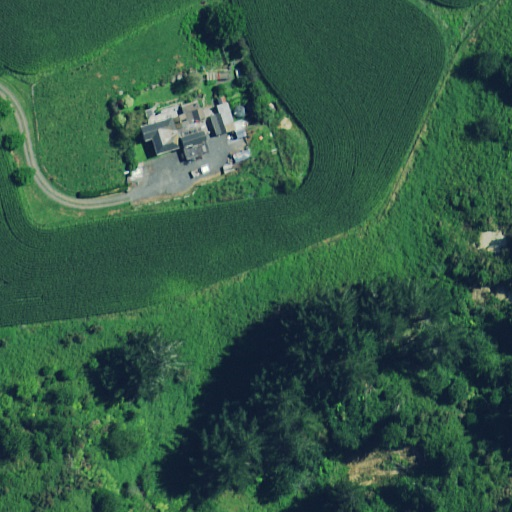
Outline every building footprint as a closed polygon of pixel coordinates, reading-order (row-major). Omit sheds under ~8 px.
[(222,79),(221,70),(206,72),(207,81),(222,79)] [(234,130),(225,97),(215,100),(219,114),(210,117),(215,136),(234,130)] [(203,106),(190,108),(193,123),(206,120),(203,106)] [(154,155),(178,150),(174,131),(187,129),(185,116),(139,126),(143,141),(151,139),(154,155)] [(206,156),(201,130),(178,135),(184,161),(206,156)] [(244,135),(232,139),(235,151),(248,148),(244,135)]
